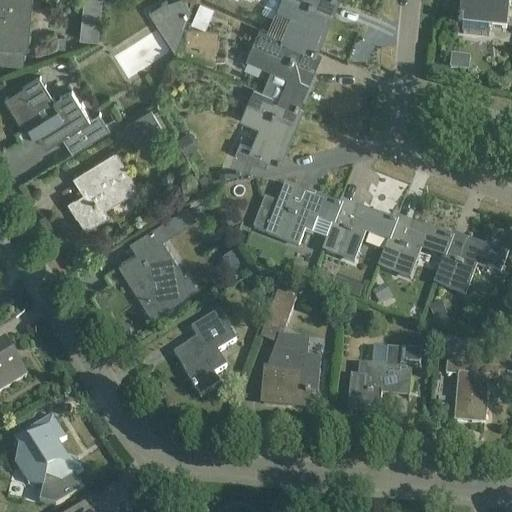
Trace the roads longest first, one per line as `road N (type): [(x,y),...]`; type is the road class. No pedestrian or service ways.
road 1 (residential): [(511,491),(176,462),(153,452),(0,212)]
road 2 (residential): [(511,207),(426,176),(402,151),(396,101)]
